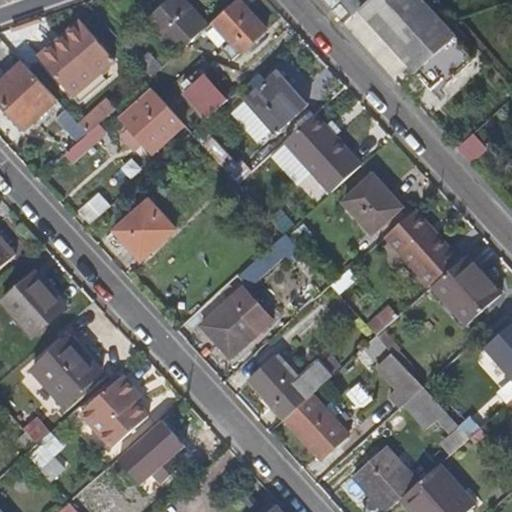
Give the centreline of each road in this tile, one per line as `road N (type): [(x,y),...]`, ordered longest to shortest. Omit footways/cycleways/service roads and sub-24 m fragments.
road 1 (residential): [(0,11),(34,0),(290,0),(511,239)]
road 2 (residential): [(0,166),(314,511)]
